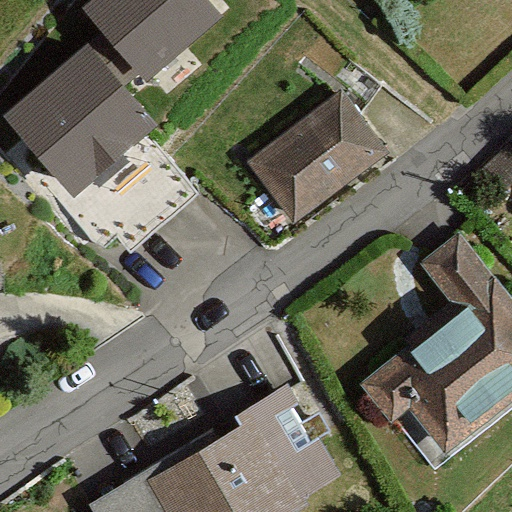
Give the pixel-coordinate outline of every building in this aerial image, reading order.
[(201,0),(98,0),(88,10),(150,81),(219,21),(201,0)] [(81,51),(6,115),(74,196),(150,132),(81,51)] [(349,90),(241,173),(285,229),(393,146),(349,90)] [(460,322),(370,388),(433,475),(511,417),(511,280),(470,223),(416,262),(460,322)] [(281,381),(141,492),(156,511),(310,511),(356,476),(281,381)]
